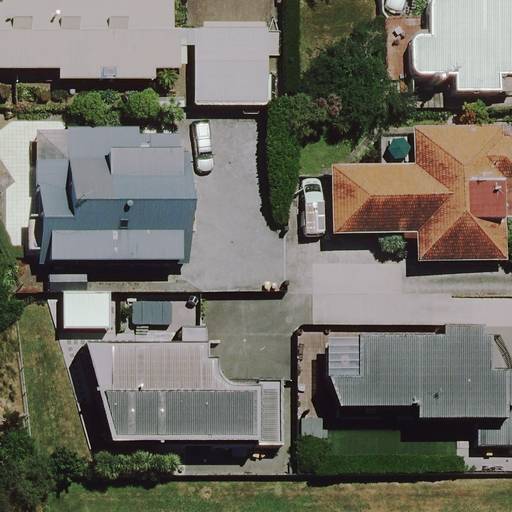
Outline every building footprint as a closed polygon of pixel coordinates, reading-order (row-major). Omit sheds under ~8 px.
[(0,0),(0,77),(50,79),(50,86),(147,89),(147,76),(176,77),(178,36),(164,36),(165,0),(0,0)] [(511,4),(511,5),(510,0),(434,0),(434,3),(417,4),(418,44),(397,45),(399,89),(444,87),(445,103),(493,101),(492,85),(511,83),(511,4)] [(258,31),(188,31),(187,114),(258,114),(258,31)] [(32,260),(32,273),(174,273),(175,221),(178,140),(64,136),(22,134),(12,125),(0,136),(0,166),(11,178),(11,189),(0,189),(1,260),(32,260)] [(501,273),(498,183),(511,182),(511,126),(401,129),(402,172),(316,174),(318,247),(404,245),(405,275),(501,273)]
